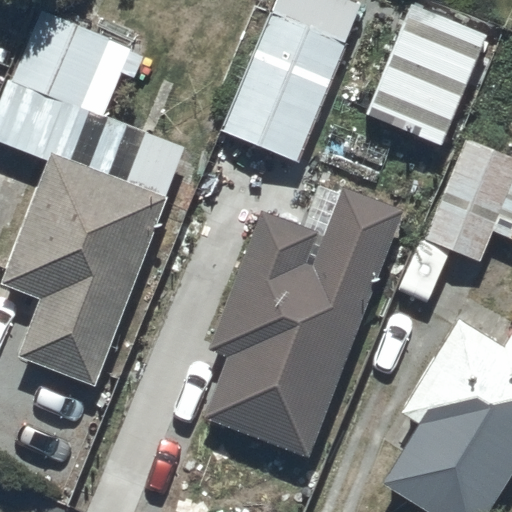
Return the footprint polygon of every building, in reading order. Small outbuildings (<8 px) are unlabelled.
[(297,153),(359,0),(269,0),(220,122),(297,153)] [(420,0),(408,0),(364,104),(439,139),(486,28),(420,0)] [(102,113),(130,41),(134,31),(101,18),(98,26),(37,2),(7,76),(102,113)] [(480,253),(492,224),(511,232),(511,151),(465,132),(424,230),(480,253)] [(50,143),(0,275),(0,276),(39,291),(16,349),(92,378),(166,188),(50,143)] [(308,450),(404,202),(342,178),(339,184),(318,176),(302,218),(263,203),(208,345),(225,351),(203,410),(308,450)] [(511,324),(503,338),(461,311),(402,403),(406,406),(385,439),(399,449),(383,474),(441,511),(479,511),(511,461),(511,324)]
